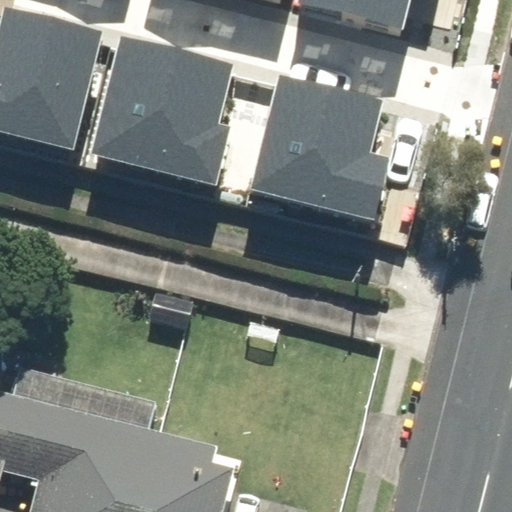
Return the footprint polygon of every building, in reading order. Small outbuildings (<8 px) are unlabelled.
[(292,0),(391,25),(397,0),(292,0)] [(0,136),(69,153),(100,31),(7,8),(0,34),(0,136)] [(120,32),(89,157),(217,189),(232,127),(220,124),(235,60),(120,32)] [(276,66),(245,191),(373,222),(388,160),(376,157),(391,94),(276,66)] [(0,493),(5,475),(41,484),(34,511),(229,511),(243,458),(0,396),(0,493)]
